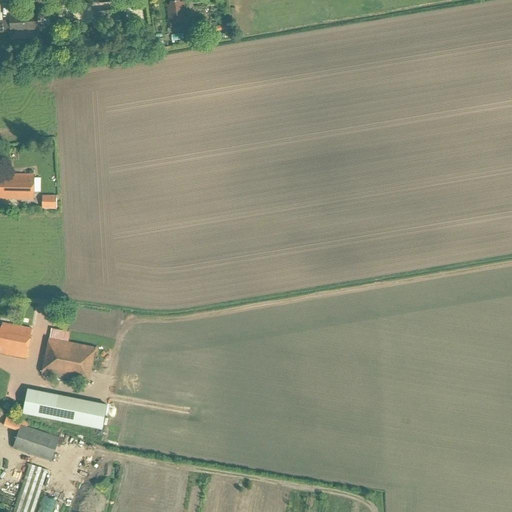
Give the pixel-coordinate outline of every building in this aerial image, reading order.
[(169,4),(166,5),(169,28),(185,26),(182,2),(178,2),(177,0),(176,0),(169,1),(169,4)] [(0,32),(38,29),(36,14),(8,16),(8,20),(0,20),(0,32)] [(230,24),(203,28),(203,34),(231,29),(230,24)] [(198,29),(184,30),(185,41),(199,39),(198,29)] [(0,199),(34,200),(34,175),(10,174),(10,176),(0,175),(0,199)] [(56,208),(56,196),(50,196),(50,200),(42,200),(42,208),(56,208)] [(32,329),(3,324),(2,328),(0,328),(0,353),(26,359),(32,329)] [(96,348),(49,338),(42,373),(89,382),(96,348)] [(107,405),(28,388),(23,413),(102,430),(107,405)] [(21,424),(13,448),(52,461),(60,438),(21,424)] [(30,464),(13,511),(34,511),(48,470),(30,464)] [(42,496),(37,511),(52,511),(56,500),(42,496)]
